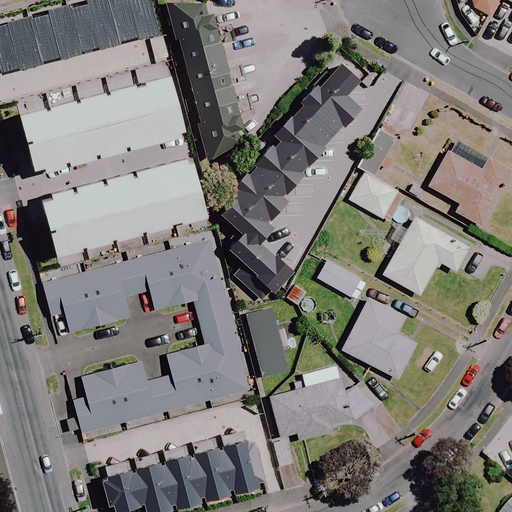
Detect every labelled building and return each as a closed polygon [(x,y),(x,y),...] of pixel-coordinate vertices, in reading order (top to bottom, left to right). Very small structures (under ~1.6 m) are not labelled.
[(141,24),(134,0),(101,0),(110,32),(141,24)] [(205,0),(176,0),(165,3),(209,159),(247,148),(205,0)] [(511,0),(464,0),(465,3),(488,17),(497,0),(501,0),(511,5),(511,18),(511,21),(511,0)] [(86,49),(78,20),(46,28),(49,39),(19,47),(30,87),(109,67),(104,45),(86,49)] [(363,123),(338,87),(275,130),(300,166),(363,123)] [(90,124),(44,135),(52,173),(125,156),(113,100),(86,106),(90,124)] [(363,173),(374,180),(380,169),(386,173),(393,160),(387,156),(395,143),(374,131),(353,167),(363,173)] [(476,170),(443,152),(424,188),(456,205),(452,213),(480,228),(510,172),(483,158),(476,170)] [(374,180),(363,173),(347,201),(387,224),(403,196),(374,180)] [(336,184),(317,174),(277,247),(297,258),(336,184)] [(112,220),(104,187),(75,195),(83,224),(62,229),(70,259),(140,240),(133,215),(112,220)] [(467,249),(412,218),(404,232),(394,226),(387,239),(398,245),(380,275),(418,297),(437,263),(453,273),(467,249)] [(248,391),(209,241),(40,285),(49,317),(63,314),(68,334),(128,318),(123,299),(147,292),(152,312),(190,302),(201,345),(163,355),(169,377),(144,383),(138,362),(79,378),(84,398),(70,402),(78,435),(248,391)] [(364,283),(324,261),(313,280),(354,302),(364,283)] [(304,292),(292,284),(283,300),(295,307),(304,292)] [(402,318),(366,300),(340,352),(396,380),(413,344),(394,334),(402,318)] [(285,371),(269,307),(245,313),(261,377),(285,371)] [(340,391),(334,366),(300,375),(303,389),(267,398),(277,438),(294,433),(296,441),(331,433),(329,424),(349,419),(350,421),(368,405),(351,384),(341,393),(340,391)] [(269,444),(264,425),(244,430),(255,474),(290,465),(283,440),(269,444)] [(213,457),(149,434),(130,486),(154,495),(157,486),(183,496),(187,486),(200,491),(213,457)] [(511,511),(511,494),(497,511),(511,511)]
